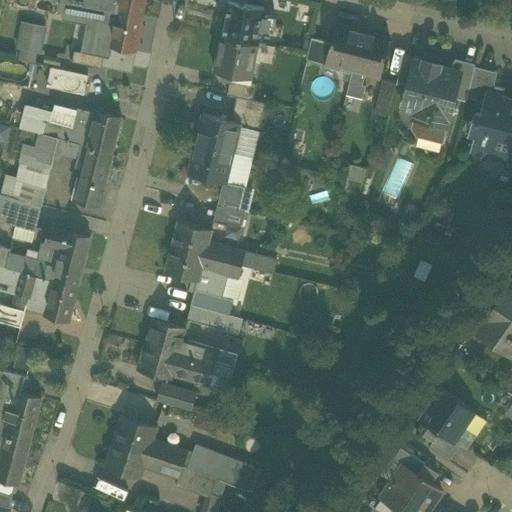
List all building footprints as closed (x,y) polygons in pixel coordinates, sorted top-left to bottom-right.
[(108,11),(114,12),(116,0),(59,0),(60,1),(60,2),(66,3),(108,11)] [(116,0),(114,12),(140,17),(140,16),(142,0),(116,0)] [(215,71),(252,78),(258,43),(265,6),(231,0),(228,0),(222,36),(215,71)] [(88,22),(106,25),(108,11),(66,3),(64,18),(88,22)] [(106,25),(111,26),(114,12),(108,11),(106,25)] [(140,17),(114,12),(111,26),(108,43),(110,44),(134,49),(141,16),(140,16),(140,17)] [(14,57),(37,62),(46,24),(23,19),(14,57)] [(108,56),(110,44),(108,43),(111,26),(106,25),(88,22),(82,51),(102,54),(102,55),(108,56)] [(325,63),(352,70),(362,31),(335,24),(331,42),(325,63)] [(390,38),(362,31),(352,70),(365,73),(380,77),(390,38)] [(312,37),(307,58),(325,63),(331,42),(312,37)] [(71,61),(100,66),(102,55),(102,54),(82,51),(80,50),(73,49),(71,61)] [(424,55),(423,58),(441,63),(442,60),(439,58),(434,55),(429,54),(424,55)] [(397,81),(409,84),(415,59),(405,56),(397,81)] [(440,67),(440,65),(422,61),(415,59),(409,84),(407,89),(406,89),(402,104),(419,109),(417,118),(415,126),(419,133),(444,139),(447,125),(455,98),(461,73),(451,70),(440,67)] [(466,101),(467,97),(475,66),(454,60),(451,70),(461,73),(455,98),(466,101)] [(497,72),(475,66),(467,97),(485,101),(487,92),(503,96),(505,89),(494,86),(497,72)] [(362,84),(365,73),(352,70),(346,94),(362,98),(366,85),(362,84)] [(228,93),(239,96),(253,99),(257,84),(232,78),(228,93)] [(374,113),(386,116),(396,83),(383,79),(374,113)] [(511,101),(507,100),(505,96),(503,96),(487,92),(485,101),(482,114),(476,113),(475,117),(469,123),(471,130),(471,132),(477,134),(472,150),(479,162),(492,155),(499,157),(501,150),(511,153),(511,101)] [(268,103),(253,99),(239,96),(233,118),(242,120),(240,127),(261,132),(268,103)] [(48,122),(66,126),(72,128),(77,108),(52,102),(50,114),(48,122)] [(414,117),(417,118),(419,109),(402,104),(401,109),(414,112),(414,117)] [(39,134),(44,135),(48,122),(50,114),(24,107),(19,129),(39,134)] [(69,141),(86,145),(94,112),(77,108),(72,128),(72,131),(69,141)] [(199,139),(198,143),(234,152),(240,127),(242,120),(233,118),(206,111),(203,125),(201,126),(198,138),(199,139)] [(119,118),(94,112),(86,145),(111,151),(119,118)] [(69,141),(72,131),(65,130),(66,126),(48,122),(44,135),(58,138),(69,141)] [(261,132),(240,127),(234,152),(254,157),(261,132)] [(50,169),(55,151),(58,138),(44,135),(39,134),(36,145),(26,142),(21,162),(50,169)] [(69,141),(58,138),(55,151),(76,156),(75,158),(81,159),(71,200),(98,206),(111,151),(86,145),(69,141)] [(227,181),(234,152),(198,143),(191,173),(227,181)] [(400,195),(411,161),(399,157),(387,190),(400,195)] [(21,162),(11,197),(41,205),(50,169),(21,162)] [(223,182),(218,204),(239,209),(244,187),(223,182)] [(34,230),(41,205),(11,197),(5,223),(34,230)] [(246,211),(239,209),(218,204),(214,220),(242,226),(246,211)] [(179,220),(172,246),(205,255),(209,239),(212,228),(179,220)] [(49,225),(44,244),(47,244),(46,248),(52,250),(51,257),(56,259),(59,247),(86,254),(91,236),(49,225)] [(209,239),(205,255),(241,264),(245,248),(209,239)] [(44,244),(40,258),(43,258),(42,263),(54,266),(56,259),(51,257),(52,250),(46,248),(47,244),(44,244)] [(0,266),(3,267),(7,254),(8,254),(9,249),(0,246),(0,266)] [(201,268),(205,255),(172,246),(166,271),(199,279),(201,268)] [(77,287),(86,254),(59,247),(56,259),(54,266),(50,280),(77,287)] [(50,280),(54,266),(42,263),(43,258),(40,258),(37,257),(36,261),(8,254),(7,254),(3,267),(14,270),(22,272),(36,276),(50,280)] [(205,255),(201,268),(223,274),(238,278),(241,264),(205,255)] [(0,279),(10,283),(14,270),(3,267),(0,266),(0,279)] [(220,285),(223,274),(201,268),(199,279),(220,285)] [(381,284),(396,288),(401,272),(385,268),(381,284)] [(10,283),(19,285),(22,272),(14,270),(10,283)] [(17,293),(30,297),(36,276),(22,272),(19,285),(17,293)] [(28,306),(42,310),(50,280),(36,276),(30,297),(28,306)] [(195,293),(217,299),(220,285),(199,279),(195,293)] [(77,287),(50,280),(42,310),(42,312),(69,319),(77,287)] [(511,355),(511,348),(509,352),(480,332),(507,292),(511,295),(511,290),(506,287),(474,333),(510,358),(511,355)] [(511,295),(507,292),(480,332),(509,352),(511,348),(511,295)] [(15,302),(28,306),(30,297),(17,293),(15,302)] [(195,293),(192,305),(219,312),(222,301),(217,299),(195,293)] [(0,321),(20,327),(24,310),(0,303),(0,321)] [(216,324),(219,312),(192,305),(189,317),(216,324)] [(152,318),(145,343),(215,363),(219,350),(183,339),(186,327),(152,318)] [(210,383),(215,363),(145,343),(138,368),(172,378),(174,373),(210,383)] [(15,364),(29,368),(34,351),(20,348),(15,364)] [(0,405),(5,407),(11,409),(16,391),(22,392),(24,384),(26,385),(28,377),(0,369),(0,405)] [(157,400),(192,410),(195,394),(161,385),(157,400)] [(427,421),(453,439),(473,411),(441,389),(422,417),(427,421)] [(5,407),(2,422),(33,430),(42,397),(24,392),(22,392),(16,391),(11,409),(5,407)] [(193,425),(209,430),(214,415),(197,410),(193,425)] [(460,444),(466,448),(485,419),(473,411),(453,439),(460,444)] [(122,417),(114,441),(145,452),(150,437),(153,427),(122,417)] [(418,434),(451,456),(460,444),(453,439),(427,421),(418,434)] [(0,436),(4,438),(0,452),(0,456),(25,463),(33,430),(2,422),(0,428),(0,436)] [(145,452),(183,465),(188,450),(150,437),(145,452)] [(140,465),(145,452),(114,441),(105,467),(136,478),(140,465)] [(403,464),(418,474),(425,463),(401,447),(394,457),(403,464)] [(187,466),(197,470),(204,452),(194,448),(192,452),(187,466)] [(192,452),(188,450),(183,465),(187,466),(192,452)] [(178,478),(183,465),(145,452),(140,465),(176,478),(178,478)] [(257,472),(204,452),(197,470),(199,471),(250,490),(257,472)] [(19,485),(25,463),(0,456),(0,480),(16,484),(19,485)] [(381,497),(402,511),(426,511),(442,490),(418,474),(403,464),(381,497)] [(192,490),(199,471),(197,470),(187,466),(183,465),(178,478),(176,478),(174,483),(192,490)] [(0,480),(0,493),(12,496),(16,484),(0,480)] [(0,504),(10,507),(12,496),(0,493),(0,504)]
